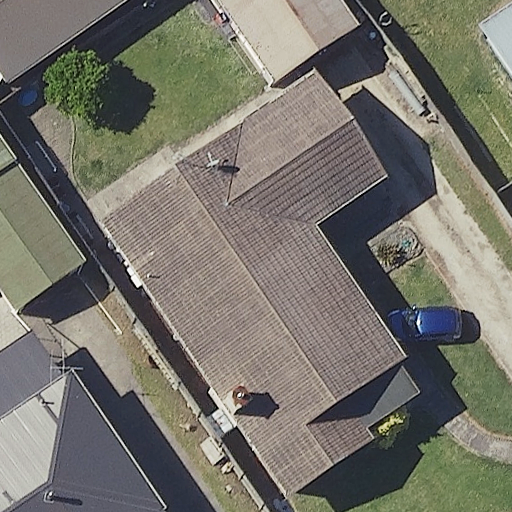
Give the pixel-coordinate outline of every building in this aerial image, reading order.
[(0,0),(0,58),(86,0),(0,0)] [(328,21),(314,0),(195,0),(245,76),(328,21)] [(511,0),(472,0),(443,20),(511,124),(511,0)] [(348,181),(285,75),(80,197),(253,487),(402,398),(293,215),(348,181)] [(0,299),(58,260),(0,176),(0,299)] [(127,511),(3,326),(0,327),(0,511),(127,511)]
